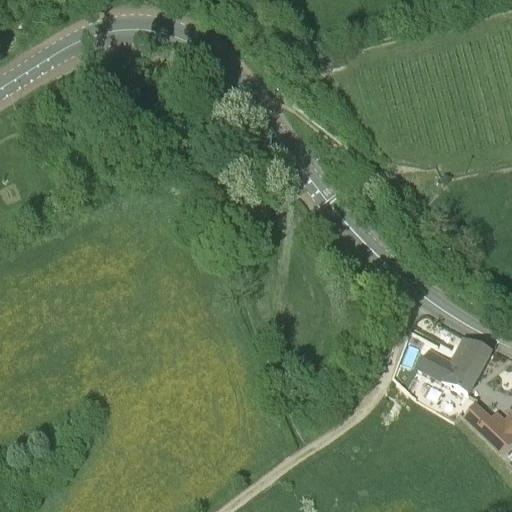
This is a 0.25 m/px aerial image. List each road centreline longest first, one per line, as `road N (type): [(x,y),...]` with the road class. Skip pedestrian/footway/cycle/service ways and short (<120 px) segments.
road 1 (secondary): [(511,349),(394,275),(328,206),(221,67),(183,41),(116,30),(0,89)]
road 2 (track): [(236,85),(284,104),(378,176),(428,175)]
road 3 (track): [(306,452),(378,394),(420,297)]
